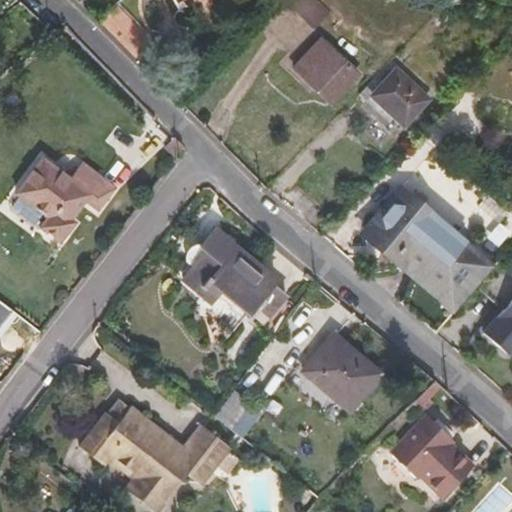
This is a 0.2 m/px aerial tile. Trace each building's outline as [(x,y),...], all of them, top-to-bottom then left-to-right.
[(120,0),(117,3),(142,27),(148,20),(144,16),(156,4),(151,0),(120,0)] [(319,0),(292,0),(289,3),(314,28),(330,11),(319,0)] [(79,38),(64,22),(52,30),(58,36),(69,48),(79,38)] [(58,36),(52,30),(48,33),(54,39),(58,36)] [(69,48),(58,36),(54,39),(66,51),(69,48)] [(335,50),(323,39),(315,47),(327,58),(335,50)] [(315,47),(298,65),(308,75),(305,78),(330,102),(358,73),(335,50),(327,58),(315,47)] [(298,65),(295,68),(305,78),(308,75),(298,65)] [(383,100),(379,103),(403,126),(428,99),(396,69),(374,92),(383,100)] [(185,147),(175,136),(166,146),(177,156),(185,147)] [(97,210),(114,187),(102,177),(100,179),(81,165),(71,179),(42,157),(14,193),(46,216),(39,227),(59,242),(75,221),(71,218),(84,200),(97,210)] [(450,312),(493,264),(404,183),(356,235),(397,271),(405,262),(413,269),(404,294),(399,299),(434,329),(450,312)] [(272,284),(275,281),(213,228),(198,246),(194,246),(191,247),(187,251),(185,256),(185,260),(191,265),(180,278),(199,294),(210,282),(221,292),(247,314),(248,312),(261,324),(285,296),(272,284)] [(210,303),(221,292),(210,282),(199,294),(210,303)] [(0,327),(13,309),(0,298),(0,327)] [(511,300),(496,317),(482,333),(504,353),(511,352),(511,300)] [(350,407),(379,373),(331,333),(300,371),(313,382),(316,379),(350,407)] [(441,387),(435,381),(415,402),(424,410),(432,401),(430,398),(441,387)] [(226,424),(250,391),(237,382),(213,414),(226,424)] [(132,407),(121,398),(110,413),(114,417),(125,415),(132,407)] [(185,447),(132,406),(132,407),(125,415),(114,417),(110,413),(108,412),(85,441),(87,443),(111,462),(115,456),(140,475),(132,485),(161,507),(191,469),(205,480),(231,447),(203,424),(185,447)] [(442,498),(473,466),(450,444),(454,440),(427,414),(391,451),(395,455),(416,476),(418,474),(442,498)] [(416,476),(395,455),(383,468),(404,488),(416,476)]
